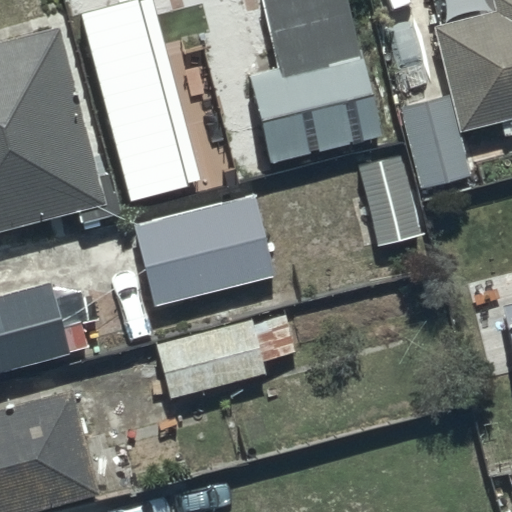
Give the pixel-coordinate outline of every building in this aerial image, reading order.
[(238,75),(261,162),(379,132),(344,0),(257,0),(274,65),(238,75)] [(439,93),(391,104),(411,188),(465,175),(456,134),(474,130),(475,133),(499,127),(500,136),(511,133),(511,0),(486,0),(488,6),(422,21),(439,93)] [(0,227),(97,203),(50,22),(0,35),(0,227)] [(114,156),(128,212),(181,199),(178,188),(181,187),(170,142),(114,156)] [(303,171),(307,188),(333,182),(339,212),(365,206),(372,239),(360,241),(364,262),(415,251),(402,192),(389,195),(380,149),(327,160),(328,165),(303,171)] [(270,273),(251,194),(127,228),(145,304),(270,273)] [(0,288),(0,369),(84,347),(68,285),(47,290),(44,277),(0,288)] [(511,380),(511,298),(491,303),(511,380)] [(149,341),(163,399),(258,375),(254,359),(295,349),(285,308),(149,341)] [(0,403),(0,511),(16,511),(92,493),(65,387),(0,403)]
